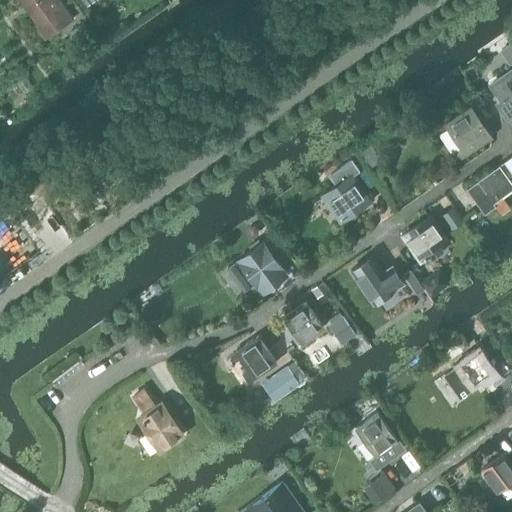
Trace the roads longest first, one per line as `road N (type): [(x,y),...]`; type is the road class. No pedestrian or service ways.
road 1 (residential): [(61,507),(74,472),(68,420),(80,397),(114,370),(236,329),(511,143)]
road 2 (unclassified): [(0,301),(434,0)]
road 3 (residential): [(383,511),(511,420)]
